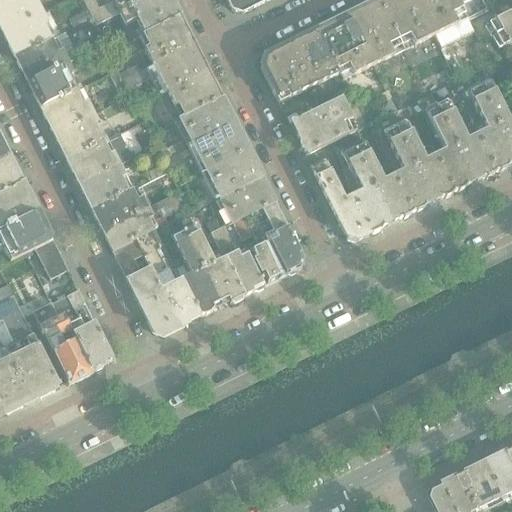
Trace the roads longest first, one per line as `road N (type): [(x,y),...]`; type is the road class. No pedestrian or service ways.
road 1 (residential): [(0,86),(155,388)]
road 2 (residential): [(346,294),(224,50)]
road 3 (secondary): [(346,294),(155,388)]
road 4 (secondary): [(511,212),(346,294)]
road 5 (secondary): [(155,388),(0,464)]
road 6 (secondary): [(387,466),(511,403)]
